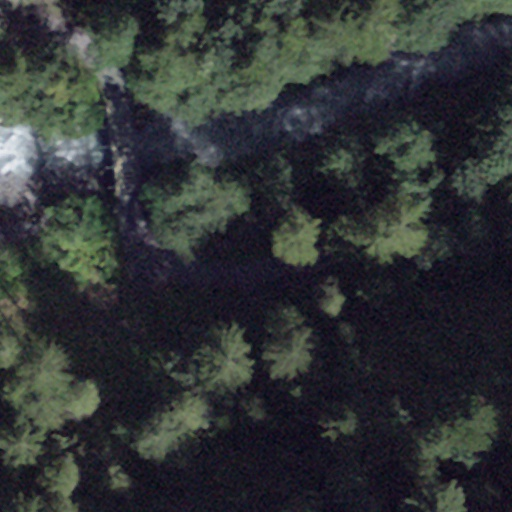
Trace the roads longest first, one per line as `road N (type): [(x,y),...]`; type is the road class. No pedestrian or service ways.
road 1 (track): [(511,149),(237,230),(172,261)]
road 2 (track): [(73,38),(102,61),(114,86),(138,224),(172,261)]
road 3 (track): [(73,38),(210,0)]
